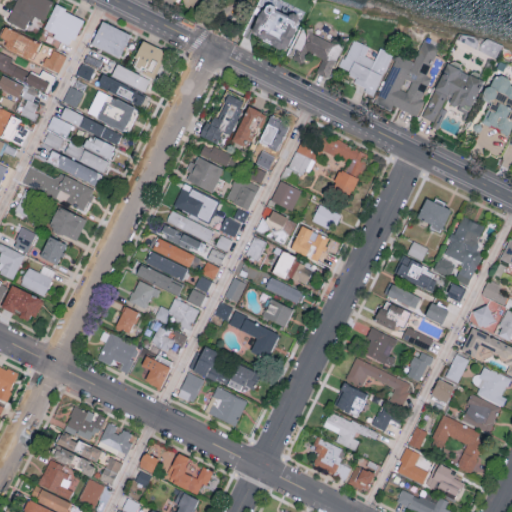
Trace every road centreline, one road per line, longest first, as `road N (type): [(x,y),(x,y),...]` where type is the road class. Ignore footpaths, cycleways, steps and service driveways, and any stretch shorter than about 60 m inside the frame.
road 1 (residential): [(211,49),(0,477)]
road 2 (tertiary): [(113,0),(511,199)]
road 3 (residential): [(415,152),(237,511)]
road 4 (residential): [(0,337),(350,511)]
